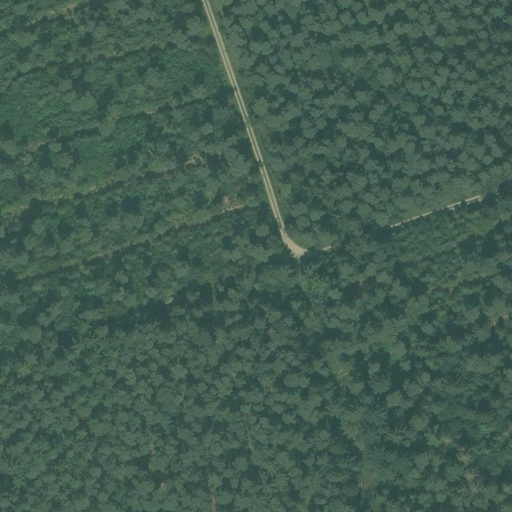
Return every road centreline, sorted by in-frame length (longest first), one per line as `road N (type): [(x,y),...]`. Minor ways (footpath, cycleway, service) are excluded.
road 1 (track): [(511,189),(293,263),(205,0)]
road 2 (track): [(0,361),(293,263)]
road 3 (track): [(375,511),(293,263)]
